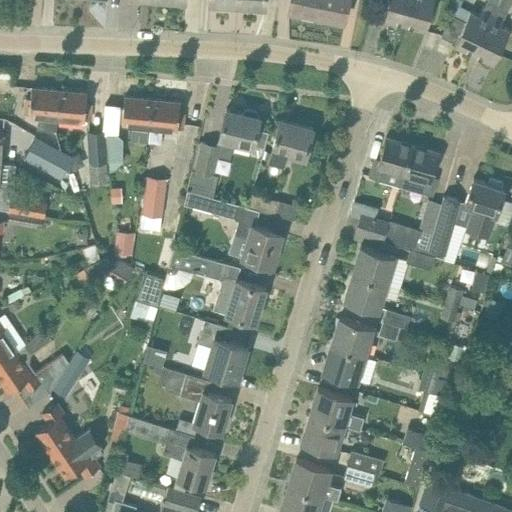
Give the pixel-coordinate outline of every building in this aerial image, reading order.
[(290,0),(289,8),(316,13),(318,0),(290,0)] [(318,0),(316,13),(345,19),(348,0),(318,0)] [(404,23),(410,0),(388,0),(383,17),(404,23)] [(410,0),(404,23),(426,29),(433,0),(410,0)] [(454,43),(474,53),(499,0),(488,0),(484,8),(482,7),(479,14),(470,10),(454,43)] [(511,0),(499,0),(474,53),(493,62),(509,29),(500,25),(504,18),(503,17),(511,0)] [(57,117),(60,89),(32,86),(31,98),(26,97),(24,114),(39,115),(38,128),(45,129),(45,139),(60,147),(55,130),(56,130),(58,117),(57,117)] [(87,91),(60,89),(57,117),(58,117),(90,120),(91,103),(86,103),(87,91)] [(117,122),(150,126),(153,98),(125,95),(124,107),(119,106),(117,122)] [(153,98),(150,126),(183,129),(184,113),(179,112),(181,101),(153,98)] [(264,148),(268,131),(257,128),(260,116),(226,108),(217,145),(203,141),(196,170),(192,169),(187,190),(213,197),(219,175),(215,174),(220,156),(231,158),(235,141),(264,148)] [(313,127),(280,118),(269,160),(283,164),(286,151),(305,156),(313,127)] [(88,130),(90,163),(108,162),(106,129),(88,130)] [(35,135),(24,157),(60,177),(65,169),(72,155),(50,143),(35,135)] [(387,167),(404,172),(413,144),(386,136),(379,159),(374,158),(369,176),(383,180),(387,167)] [(433,175),(439,152),(413,144),(404,172),(400,185),(432,194),(437,176),(433,175)] [(142,214),(163,216),(168,178),(147,175),(142,214)] [(509,220),(511,211),(511,200),(502,197),(505,188),(501,187),(503,181),(489,176),(487,182),(473,177),(465,204),(473,207),(467,224),(490,232),(496,215),(509,220)] [(213,197),(187,190),(184,203),(235,217),(238,205),(213,197)] [(252,193),(249,206),(275,214),(279,200),(252,193)] [(456,261),(467,226),(455,222),(461,199),(443,195),(441,204),(434,228),(424,225),(423,228),(416,245),(414,249),(436,256),(456,261)] [(12,196),(9,208),(40,213),(42,201),(27,199),(13,196),(12,196)] [(383,239),(389,220),(364,213),(367,202),(356,198),(351,214),(360,216),(356,231),(383,239)] [(423,228),(424,225),(434,228),(441,204),(428,201),(420,227),(423,228)] [(8,221),(42,227),(44,216),(10,210),(8,221)] [(242,255),(272,265),(282,232),(252,223),(238,219),(234,233),(248,237),(242,255)] [(136,232),(117,230),(115,252),(133,254),(136,232)] [(356,261),(352,272),(401,286),(408,262),(432,269),(436,256),(414,249),(410,248),(406,259),(360,245),(360,246),(362,247),(357,261),(356,261)] [(169,263),(163,286),(163,287),(172,287),(181,284),(188,278),(192,270),(221,279),(226,262),(175,246),(169,263)] [(90,280),(110,260),(108,255),(82,267),(90,280)] [(131,272),(135,266),(116,256),(103,270),(124,282),(131,272)] [(147,271),(136,297),(157,304),(165,276),(147,271)] [(401,286),(352,272),(349,283),(350,283),(346,298),(344,297),(344,299),(363,304),(378,309),(383,294),(397,299),(401,286)] [(223,275),(212,308),(255,321),(261,300),(258,299),(262,287),(265,288),(265,287),(236,278),(236,279),(223,275)] [(464,289),(450,285),(445,300),(459,304),(464,289)] [(454,321),(458,308),(459,304),(445,300),(441,316),(454,321)] [(386,308),(382,320),(408,327),(411,315),(386,308)] [(467,311),(458,308),(454,321),(464,323),(467,311)] [(185,312),(181,328),(198,333),(202,317),(185,312)] [(0,362),(17,351),(2,329),(7,326),(0,316),(0,362)] [(334,331),(331,343),(365,353),(373,326),(339,316),(339,317),(340,317),(336,332),(334,331)] [(204,368),(237,378),(247,346),(227,340),(231,326),(205,318),(198,341),(211,346),(204,368)] [(408,327),(382,320),(379,332),(404,340),(408,327)] [(365,353),(331,343),(327,354),(329,354),(325,368),(323,368),(323,370),(357,380),(365,353)] [(21,396),(43,381),(37,371),(35,369),(35,370),(29,361),(31,353),(25,345),(18,350),(19,352),(18,352),(17,351),(0,362),(0,378),(8,390),(14,386),(21,396)] [(64,353),(42,368),(53,386),(69,361),(64,353)] [(423,371),(439,376),(439,374),(454,379),(458,366),(443,361),(443,360),(428,356),(423,371)] [(64,395),(81,368),(69,361),(53,386),(52,388),(64,395)] [(193,421),(222,430),(231,398),(207,391),(211,379),(157,364),(154,373),(160,375),(157,382),(181,389),(180,393),(200,399),(193,421)] [(439,376),(423,371),(418,388),(450,397),(455,382),(439,376)] [(347,411),(352,396),(317,386),(317,388),(319,388),(314,403),(313,402),(309,413),(344,424),(360,428),(364,416),(347,411)] [(35,430),(50,453),(75,436),(60,414),(64,411),(58,402),(42,412),(48,421),(35,430)] [(118,411),(114,426),(125,429),(129,414),(118,411)] [(344,424),(309,413),(306,425),(308,425),(303,439),(302,439),(301,441),(336,451),(344,424)] [(175,476),(205,485),(215,453),(191,446),(194,434),(129,414),(125,429),(164,442),(161,452),(181,458),(175,476)] [(100,465),(93,455),(95,454),(96,456),(103,451),(100,446),(102,444),(90,426),(75,436),(50,453),(66,475),(79,466),(85,476),(100,465)] [(421,430),(408,426),(403,442),(415,446),(416,446),(421,430)] [(405,481),(419,486),(429,450),(416,446),(415,446),(405,481)] [(346,464),(347,464),(376,472),(379,473),(384,459),(351,449),(346,464)] [(140,477),(143,463),(126,459),(128,452),(121,451),(116,470),(130,474),(140,477)] [(291,473),(288,484),(338,500),(342,487),(326,482),(330,468),(296,457),(295,459),(297,459),(293,474),(291,473)] [(122,500),(130,474),(116,470),(107,499),(114,501),(112,510),(117,511),(134,511),(137,505),(122,500)] [(511,511),(511,508),(495,500),(428,476),(414,511),(511,511)] [(338,500),(288,484),(284,495),(286,496),(282,511),(280,510),(280,511),(281,511),(316,511),(322,495),(338,500)] [(161,511),(195,511),(200,497),(169,488),(161,511)] [(411,511),(414,505),(386,497),(381,511),(411,511)]
